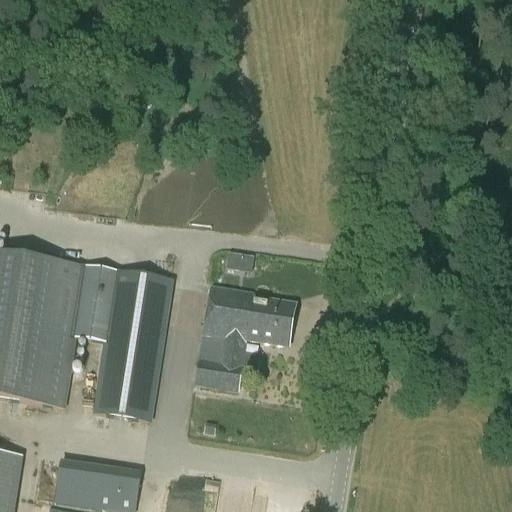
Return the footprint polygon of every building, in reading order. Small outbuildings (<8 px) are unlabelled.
[(231,254),(227,270),(253,276),(256,260),(231,254)] [(116,276),(0,257),(0,402),(63,412),(74,341),(106,346),(116,276)] [(116,276),(106,346),(95,417),(148,426),(170,284),(116,276)] [(211,291),(211,294),(207,319),(293,333),(297,307),(254,301),(254,298),(211,291)] [(290,350),(293,333),(207,319),(194,390),(239,397),(247,343),(290,350)] [(0,511),(13,511),(22,460),(0,456),(0,511)] [(135,511),(140,477),(101,472),(95,511),(100,511),(135,511)] [(217,486),(215,511),(249,511),(251,487),(217,486)]
